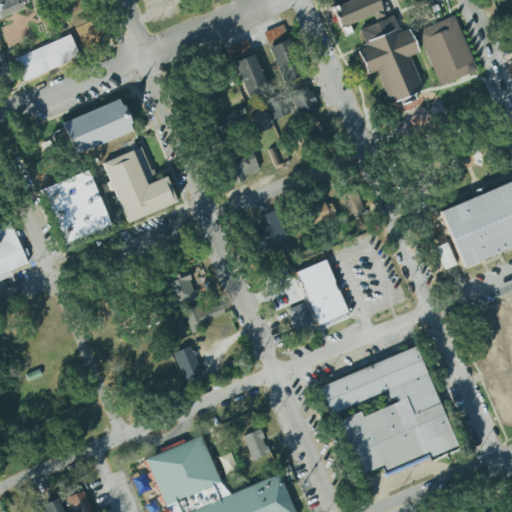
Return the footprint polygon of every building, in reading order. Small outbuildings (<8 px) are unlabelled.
[(0,0),(0,17),(32,6),(29,0),(0,0)] [(352,0),(331,7),(338,27),(373,15),(375,19),(383,16),(377,0),(352,0)] [(456,16),(417,29),(436,85),(475,72),(456,16)] [(358,28),(365,47),(357,49),(365,74),(377,70),(388,103),(400,99),(401,102),(410,100),(408,95),(421,90),(410,56),(417,53),(409,29),(398,32),(393,17),(358,28)] [(69,31),(14,56),(26,83),(81,59),(69,31)] [(267,48),(282,82),(303,73),(288,39),(267,48)] [(230,60),(250,52),(246,41),(226,49),(230,60)] [(0,55),(0,84),(1,87),(13,83),(3,54),(0,55)] [(247,98),(267,90),(252,55),(233,63),(247,98)] [(318,106),(304,84),(287,95),(300,117),(318,106)] [(124,100),(62,125),(76,159),(138,134),(124,100)] [(259,133),(273,127),(265,109),(251,115),(259,133)] [(210,120),(215,135),(238,128),(234,113),(210,120)] [(305,128),(315,146),(331,137),(321,119),(305,128)] [(176,204),(166,177),(155,181),(142,146),(137,148),(131,132),(126,134),(129,140),(120,143),(125,155),(103,163),(125,223),(176,204)] [(258,171),(254,155),(226,163),(232,185),(246,181),(244,175),(258,171)] [(61,245),(109,228),(88,171),(40,188),(61,245)] [(511,183),(439,208),(459,265),(511,246),(511,183)] [(345,216),(343,216),(345,223),(364,217),(356,191),(339,196),(345,216)] [(304,212),(312,229),(337,218),(330,201),(304,212)] [(290,246),(275,210),(261,216),(265,227),(252,233),(259,250),(271,245),(274,253),(290,246)] [(0,271),(26,261),(9,220),(0,223),(0,271)] [(434,248),(443,270),(455,265),(446,243),(434,248)] [(296,272),(317,326),(346,314),(326,261),(296,272)] [(174,310),(197,300),(188,281),(190,280),(186,268),(161,279),(174,310)] [(183,314),(191,334),(199,331),(197,325),(224,314),(218,300),(183,314)] [(312,331),(304,304),(286,309),(294,336),(312,331)] [(481,362),(496,365),(503,334),(506,333),(511,344),(511,343),(511,313),(489,323),(481,362)] [(181,324),(172,327),(175,338),(185,335),(181,324)] [(194,355),(190,346),(173,353),(186,384),(203,377),(194,355)] [(318,384),(328,413),(386,393),(389,400),(394,398),(397,404),(361,416),(360,413),(339,420),(358,476),(382,468),(383,471),(429,454),(430,457),(454,449),(419,349),(318,384)] [(502,423),(511,419),(511,398),(507,386),(490,393),(502,423)] [(250,460),(268,453),(265,446),(263,446),(260,439),(262,438),(258,428),(240,436),(250,460)] [(201,431),(139,457),(162,511),(294,511),(278,473),(227,494),(201,431)] [(71,511),(90,511),(83,487),(65,492),(71,511)] [(42,505),(44,511),(62,511),(57,499),(42,505)]
